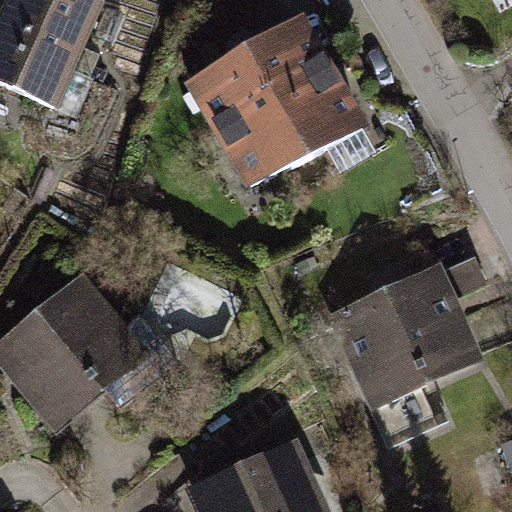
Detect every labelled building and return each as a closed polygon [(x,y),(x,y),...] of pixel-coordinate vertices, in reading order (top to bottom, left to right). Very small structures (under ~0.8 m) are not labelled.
[(57,0),(22,0),(0,49),(0,97),(66,127),(112,24),(57,0)] [(311,27),(193,97),(260,209),(378,139),(311,27)] [(445,264),(334,314),(377,409),(488,358),(445,264)] [(82,282),(0,347),(0,368),(58,440),(151,366),(82,282)] [(324,511),(302,458),(188,508),(189,511),(324,511)]
